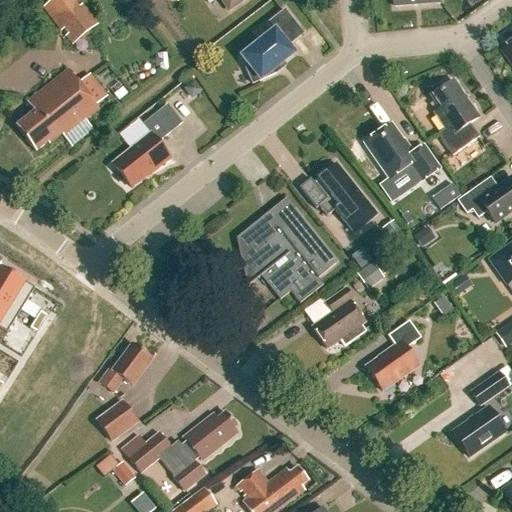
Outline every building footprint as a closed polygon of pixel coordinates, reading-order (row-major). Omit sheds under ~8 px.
[(77,0),(55,0),(43,10),(73,49),(99,28),(77,0)] [(219,0),(228,13),(246,0),(219,0)] [(394,0),(395,9),(440,6),(439,0),(394,0)] [(286,49),(302,36),(284,12),(266,26),(273,34),(241,59),(247,67),(244,69),(252,86),(276,75),(274,71),(292,57),(286,49)] [(511,46),(503,53),(511,66),(511,46)] [(34,115),(15,129),(35,155),(46,146),(48,149),(62,138),(64,141),(99,114),(68,74),(27,106),(34,115)] [(444,131),(437,137),(452,158),(478,139),(469,126),(478,120),(453,83),(431,98),(440,111),(433,116),(444,131)] [(149,136),(112,166),(131,191),(169,161),(157,145),(169,136),(154,117),(142,127),(149,136)] [(391,127),(363,146),(388,182),(409,168),(421,184),(439,171),(423,148),(411,156),(391,127)] [(315,182),(318,185),(315,187),(310,181),(298,190),(315,211),(318,209),(326,219),(334,212),(353,236),(376,218),(335,166),(315,182)] [(490,195),(483,184),(462,199),(457,203),(466,216),(471,212),(477,221),(486,214),(494,226),(511,212),(511,181),(511,180),(490,195)] [(337,265),(286,201),(265,217),(268,221),(264,224),(261,220),(235,241),(243,275),(254,271),(259,278),(243,290),(244,291),(260,279),(279,303),(290,294),(299,306),(323,287),(317,281),(337,265)] [(384,231),(395,247),(405,240),(394,224),(384,231)] [(511,245),(487,262),(496,274),(511,272),(511,245)] [(384,281),(373,266),(358,277),(369,292),(384,281)] [(0,269),(0,300),(20,313),(34,291),(0,269)] [(332,316),(311,330),(326,352),(339,342),(344,349),(365,334),(361,328),(364,325),(349,304),(353,302),(345,291),(325,305),(332,316)] [(444,296),(434,303),(444,317),(454,310),(444,296)] [(0,300),(0,331),(6,336),(20,313),(0,300)] [(65,332),(76,314),(60,304),(49,322),(65,332)] [(47,318),(40,314),(35,322),(42,327),(47,318)] [(35,322),(29,331),(36,336),(42,327),(35,322)] [(511,323),(496,334),(506,349),(511,344),(511,323)] [(394,349),(365,369),(382,394),(418,369),(405,351),(420,341),(408,324),(387,338),(394,349)] [(109,370),(98,385),(112,396),(122,382),(131,389),(151,362),(132,347),(112,372),(109,370)] [(469,394),(480,409),(509,389),(498,373),(469,394)] [(121,403),(94,423),(111,445),(138,425),(121,403)] [(488,409),(452,435),(469,459),(505,434),(488,409)] [(183,440),(186,444),(181,448),(178,444),(170,450),(159,435),(145,446),(139,438),(121,452),(140,476),(159,461),(173,480),(172,480),(184,495),(205,478),(194,463),(198,460),(201,463),(235,435),(232,431),(234,429),(224,416),(215,422),(211,417),(183,440)] [(134,481),(122,464),(111,473),(124,489),(134,481)] [(299,489),(306,484),(296,470),(288,476),(285,472),(268,484),(259,471),(234,489),(239,496),(242,494),(244,498),(242,499),(244,502),(241,504),(246,511),(278,511),(303,494),(299,489)] [(511,484),(501,493),(511,508),(511,484)] [(203,490),(173,511),(209,511),(216,507),(203,490)]
